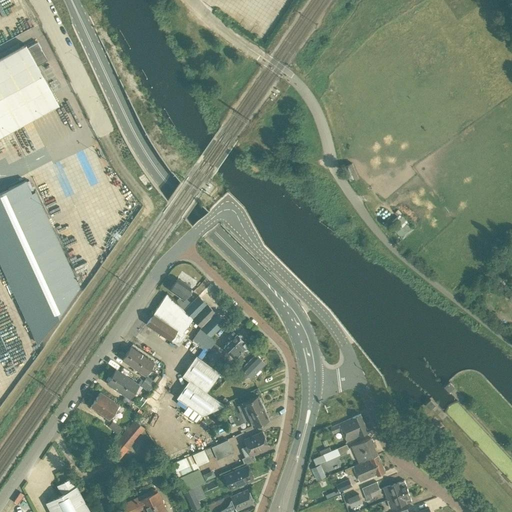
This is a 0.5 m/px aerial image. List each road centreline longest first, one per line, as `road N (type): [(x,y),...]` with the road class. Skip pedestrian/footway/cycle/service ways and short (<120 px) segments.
road 1 (unclassified): [(511,344),(388,247),(332,166),(309,99),(190,0)]
road 2 (primary): [(312,383),(299,326),(145,153),(71,0)]
road 3 (unclassified): [(0,502),(162,264),(183,245)]
road 4 (unclassified): [(183,245),(269,330),(292,369),(286,436),(259,511)]
road 5 (unclassified): [(183,245),(214,215),(231,213),(333,325),(355,372)]
road 6 (track): [(0,417),(148,202)]
road 7 (unclassified): [(466,511),(399,462),(355,372)]
road 8 (unknown): [(126,117),(0,175)]
